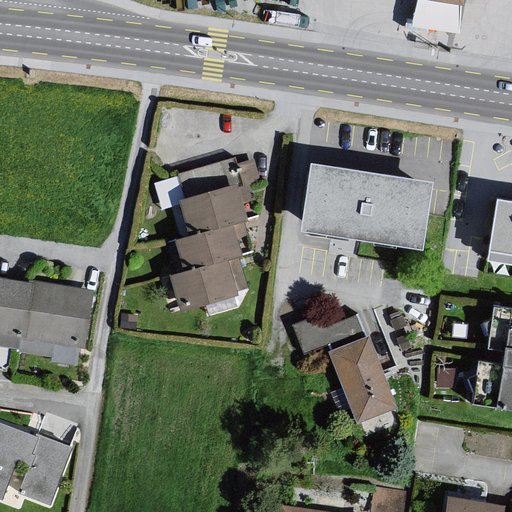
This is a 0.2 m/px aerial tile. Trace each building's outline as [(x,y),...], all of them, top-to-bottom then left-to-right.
[(432,180),(310,163),(300,230),(422,247),(432,180)] [(177,178),(183,203),(235,189),(243,186),(236,164),(177,178)] [(183,203),(177,204),(186,240),(241,227),(245,223),(235,189),(183,203)] [(511,201),(495,199),(486,254),(511,258),(511,201)] [(241,227),(186,240),(175,244),(182,277),(237,264),(242,252),(252,251),(245,223),(241,227)] [(182,277),(168,280),(180,313),(233,299),(245,291),(237,264),(182,277)] [(29,282),(0,278),(0,343),(21,347),(29,282)] [(93,290),(29,282),(21,347),(20,356),(77,363),(79,347),(86,348),(93,290)] [(330,352),(368,335),(358,311),(322,326),(316,312),(291,323),(304,353),(329,342),(330,352)] [(511,332),(510,332),(497,412),(511,414),(511,332)] [(368,335),(330,352),(359,422),(398,406),(368,335)] [(50,511),(75,453),(0,426),(0,507),(11,511),(15,511),(19,502),(42,511),(50,511)] [(503,511),(504,509),(447,502),(445,511),(503,511)]
